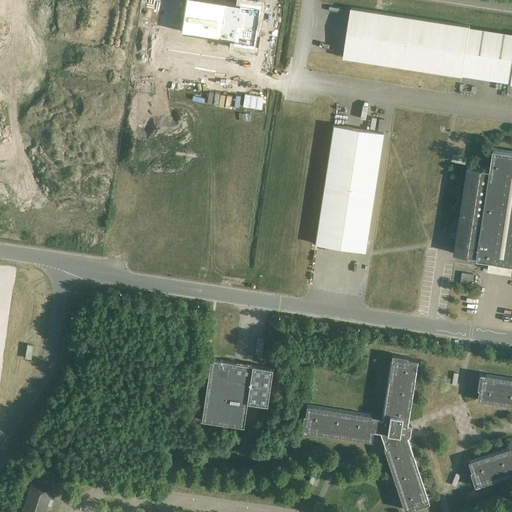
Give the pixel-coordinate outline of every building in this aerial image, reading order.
[(463,75),(463,74),(470,27),(470,25),(351,7),(344,57),(463,75)] [(511,80),(511,33),(470,27),(463,74),(511,82),(511,80)] [(383,132),(334,124),(333,124),(315,243),(365,251),(383,132)] [(477,259),(511,264),(511,151),(494,149),(491,169),(468,166),(467,172),(468,172),(458,238),(457,246),(456,252),(455,252),(455,253),(477,257),(477,259)] [(453,155),(453,157),(452,160),(465,164),(467,158),(453,155)] [(461,282),(472,283),(473,274),(462,272),(461,282)] [(262,355),(264,340),(257,339),(255,354),(262,355)] [(27,344),(25,358),(31,359),(33,345),(27,344)] [(409,435),(411,425),(407,424),(418,360),(407,358),(407,357),(392,354),(382,417),(371,416),(371,415),(306,405),(305,415),(303,415),(301,430),(371,441),(372,436),(382,437),(385,446),(383,447),(404,509),(414,506),(414,508),(429,503),(407,436),(409,435)] [(210,358),(201,420),(243,426),(247,402),(267,404),(272,368),(210,358)] [(511,378),(481,373),(479,389),(480,389),(478,399),(511,404),(511,447),(470,461),(473,471),(471,471),(476,486),(511,474),(511,378)] [(52,499),(53,495),(54,494),(50,493),(52,486),(34,480),(22,511),(43,511),(48,498),(52,499)]
